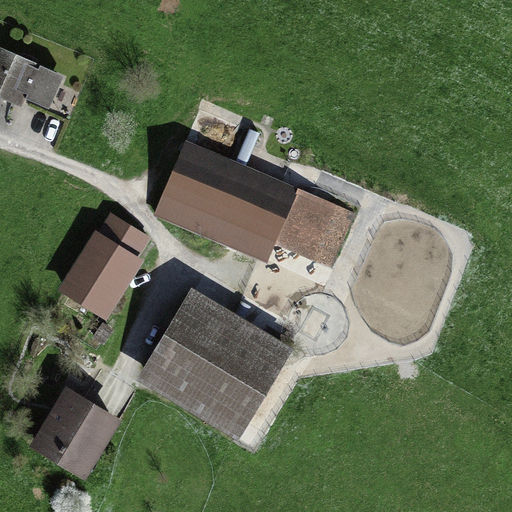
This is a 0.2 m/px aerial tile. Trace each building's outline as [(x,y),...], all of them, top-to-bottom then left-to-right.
[(59,71),(0,45),(0,90),(43,109),(59,71)] [(352,218),(178,141),(147,211),(260,260),(267,243),(329,270),(352,218)] [(97,228),(83,232),(53,289),(105,317),(150,234),(106,211),(97,228)] [(289,341),(189,283),(139,370),(239,428),(289,341)] [(114,328),(103,322),(95,335),(105,341),(114,328)] [(117,411),(65,383),(33,442),(85,470),(117,411)]
